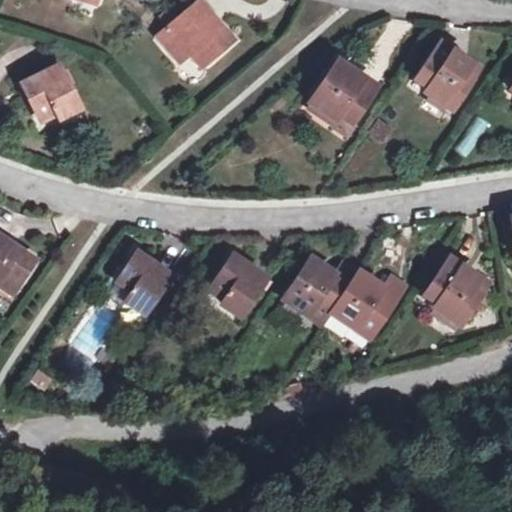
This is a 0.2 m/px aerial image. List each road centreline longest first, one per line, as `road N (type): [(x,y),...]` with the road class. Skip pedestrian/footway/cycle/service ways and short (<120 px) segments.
road 1 (residential): [(511,357),(436,392),(356,409),(41,427),(27,444),(36,474),(165,511)]
road 2 (residential): [(0,174),(120,210),(289,221),(511,187)]
